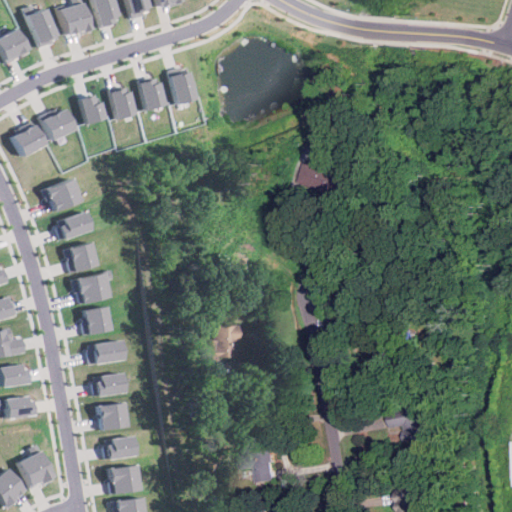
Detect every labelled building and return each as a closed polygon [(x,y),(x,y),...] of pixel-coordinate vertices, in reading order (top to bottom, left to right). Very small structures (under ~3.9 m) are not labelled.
[(86,0),(94,25),(113,19),(107,0),(86,0)] [(144,11),(140,0),(120,0),(126,17),(144,11)] [(150,0),(153,8),(177,1),(176,0),(150,0)] [(61,34),(73,31),(73,34),(86,30),(77,1),(53,8),(61,34)] [(22,14),(34,46),(53,39),(41,7),(22,14)] [(0,55),(4,63),(26,51),(13,27),(0,34),(0,55)] [(166,72),(173,103),(193,98),(186,67),(166,72)] [(135,82),(143,109),(162,103),(154,76),(135,82)] [(104,91),(112,118),(132,113),(124,85),(104,91)] [(81,123),(99,117),(91,92),(73,98),(81,123)] [(37,118),(47,139),(69,128),(59,108),(37,118)] [(41,144),(30,123),(8,134),(19,155),(41,144)] [(304,162),(299,184),(352,197),(358,175),(304,162)] [(44,202),(49,200),(51,209),(76,202),(70,178),(40,187),(44,202)] [(62,238),(89,229),(82,210),(55,220),(62,238)] [(63,248),(69,271),(95,265),(89,241),(63,248)] [(0,283),(8,282),(4,263),(0,263),(0,283)] [(74,278),(81,304),(109,296),(105,279),(112,277),(110,269),(74,278)] [(0,318),(17,315),(13,295),(0,297),(0,318)] [(81,310),(86,334),(111,329),(106,305),(81,310)] [(198,339),(198,370),(210,371),(211,358),(234,358),(235,324),(209,324),(209,339),(198,339)] [(23,336),(12,338),(10,328),(0,329),(0,355),(25,352),(23,336)] [(123,360),(121,339),(87,342),(89,363),(123,360)] [(377,342),(378,371),(396,371),(396,342),(377,342)] [(0,384),(29,383),(28,364),(0,365),(0,384)] [(124,390),(121,371),(97,375),(98,380),(91,381),(94,396),(124,390)] [(0,407),(2,407),(4,418),(34,414),(31,399),(26,400),(25,394),(0,397),(0,407)] [(95,405),(99,429),(126,425),(122,401),(95,405)] [(434,437),(430,405),(391,409),(393,427),(408,426),(409,440),(434,437)] [(131,435),(106,437),(107,445),(101,446),(102,458),(133,455),(131,435)] [(256,481),(275,480),(273,435),(240,437),(241,467),(255,467),(256,481)] [(49,478),(35,449),(12,461),(26,489),(49,478)] [(108,492),(136,489),(133,464),(105,467),(108,492)] [(0,469),(0,507),(20,494),(3,467),(0,469)] [(427,511),(427,487),(403,487),(403,511),(427,511)] [(140,511),(138,495),(110,500),(112,511),(140,511)]
